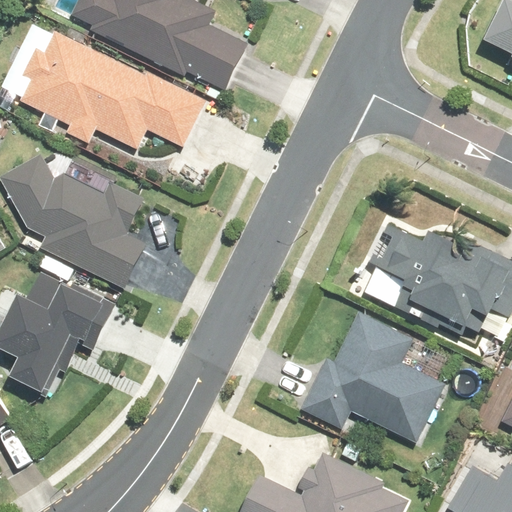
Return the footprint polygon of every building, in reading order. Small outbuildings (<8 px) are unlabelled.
[(93,26),(89,34),(184,80),(185,76),(223,94),(247,46),(208,27),(215,14),(185,0),(76,0),(70,14),(93,26)] [(511,8),(499,3),(478,46),(507,59),(505,64),(511,67),(511,8)] [(137,143),(146,150),(154,130),(195,146),(215,102),(58,29),(49,48),(37,43),(23,71),(35,77),(24,101),(71,123),(67,133),(98,147),(107,130),(137,143)] [(0,177),(0,184),(24,231),(44,241),(38,251),(119,292),(142,247),(125,237),(143,202),(109,186),(104,198),(59,175),(52,178),(41,157),(0,177)] [(466,326),(472,329),(484,306),(505,316),(511,300),(511,250),(457,224),(449,242),(384,211),(354,273),(466,326)] [(23,304),(10,299),(0,321),(0,354),(13,360),(4,381),(43,399),(56,371),(64,375),(76,347),(92,354),(113,305),(37,272),(23,304)] [(340,432),(349,414),(417,446),(445,385),(437,382),(446,363),(420,351),(411,370),(396,364),(407,342),(356,318),(334,365),(323,361),(298,413),(340,432)] [(511,397),(498,425),(511,432),(511,397)] [(256,479),(240,511),(399,511),(403,504),(379,493),(382,485),(323,457),(314,474),(306,469),(293,496),(256,479)] [(445,511),(511,511),(511,466),(510,471),(487,460),(478,479),(465,473),(445,511)]
